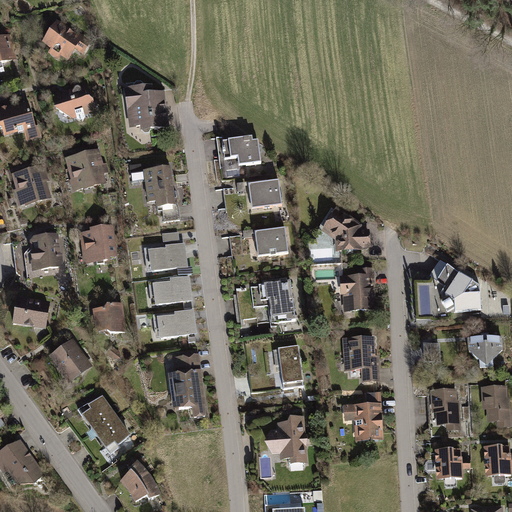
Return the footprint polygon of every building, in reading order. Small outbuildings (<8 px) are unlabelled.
[(76,36),(57,24),(42,47),(52,53),(49,57),(60,64),(63,60),(70,64),(76,54),(83,58),(91,45),(87,42),(88,40),(78,34),(76,36)] [(0,42),(0,77),(6,75),(3,68),(18,64),(14,53),(17,52),(13,38),(0,42)] [(93,102),(90,103),(85,89),(80,90),(69,86),(65,96),(58,98),(60,106),(57,114),(64,117),(66,125),(75,122),(82,125),(85,119),(91,116),(90,114),(97,112),(93,102)] [(127,97),(131,132),(143,131),(143,138),(170,135),(165,96),(156,97),(155,90),(147,91),(146,89),(143,86),(138,87),(135,90),(125,91),(126,97),(127,97)] [(27,105),(0,114),(0,134),(3,143),(24,136),(27,144),(42,139),(39,129),(36,130),(27,105)] [(253,142),(224,145),(226,163),(240,161),(241,170),(262,168),(260,145),(254,146),(253,142)] [(73,195),(108,187),(99,152),(66,160),(72,183),(70,183),(73,195)] [(18,210),(53,202),(49,185),(53,184),(50,169),(13,178),(17,194),(15,195),(18,210)] [(159,214),(178,212),(173,172),(131,177),(132,187),(147,185),(150,207),(159,206),(159,214)] [(280,184),(238,189),(239,197),(251,195),(253,213),(283,209),(280,184)] [(324,235),(335,243),(335,235),(363,233),(363,229),(338,212),(324,235)] [(112,263),(119,262),(114,230),(92,233),(92,236),(81,238),(83,255),(79,255),(80,266),(84,265),(85,270),(96,268),(96,274),(107,272),(106,267),(113,266),(112,263)] [(287,230),(245,235),(246,243),(258,242),(260,259),(290,255),(287,230)] [(179,233),(163,235),(164,243),(179,241),(179,233)] [(363,233),(335,235),(335,243),(336,255),(362,254),(362,252),(371,252),(370,233),(363,233)] [(62,237),(34,240),(35,254),(31,255),(34,274),(66,270),(65,261),(67,261),(66,250),(63,250),(62,237)] [(167,249),(149,251),(151,272),(178,269),(187,268),(185,252),(186,251),(185,244),(166,246),(167,249)] [(451,269),(441,263),(431,278),(442,284),(451,269)] [(187,268),(178,269),(179,276),(193,275),(192,268),(187,268)] [(358,282),(343,282),(344,318),(377,317),(375,274),(358,275),(358,282)] [(171,282),(153,284),(156,306),(191,301),(189,285),(190,285),(189,277),(170,279),(171,282)] [(443,307),(449,318),(457,313),(457,317),(483,317),(483,290),(461,278),(448,300),(452,302),(443,307)] [(293,286),(238,293),(242,323),(257,321),(258,324),(270,323),(271,330),(298,327),(293,286)] [(51,306),(19,302),(15,330),(47,334),(51,306)] [(95,312),(97,339),(126,336),(124,309),(95,312)] [(175,316),(157,318),(160,339),(195,335),(193,318),(195,318),(194,310),(175,313),(175,316)] [(483,343),(468,344),(469,355),(480,364),(481,373),(496,372),(496,367),(506,357),(505,342),(492,343),(492,339),(483,339),(483,343)] [(376,342),(344,343),(345,376),(362,376),(363,388),(380,387),(379,361),(376,361),(376,342)] [(94,369),(73,343),(52,360),(72,386),(94,369)] [(442,345),(424,346),(424,366),(443,366),(442,345)] [(125,357),(113,349),(107,358),(119,366),(125,357)] [(282,376),(284,391),(304,389),(299,351),(275,354),(278,377),(282,376)] [(195,426),(209,424),(201,359),(174,362),(176,380),(171,381),(176,418),(194,415),(195,426)] [(489,412),(490,426),(497,426),(498,433),(511,431),(511,422),(511,401),(509,401),(508,390),(483,392),(484,413),(489,412)] [(439,417),(440,431),(447,430),(447,437),(462,436),(460,406),(458,406),(457,395),(433,396),(434,417),(439,417)] [(356,446),(385,445),(383,397),(365,398),(365,409),(345,410),(346,427),(356,426),(356,446)] [(95,438),(118,420),(103,400),(91,409),(90,408),(79,416),(95,438)] [(282,459),(283,467),(291,466),(291,469),(309,468),(308,448),(315,448),(314,436),(307,437),(305,419),(290,421),(290,424),(279,425),(280,433),(271,434),(273,459),(282,459)] [(118,420),(95,438),(111,458),(122,450),(121,448),(133,439),(118,420)] [(43,474),(19,442),(0,456),(0,473),(5,480),(8,478),(19,493),(29,494),(43,474)] [(501,450),(486,451),(487,465),(492,464),(492,470),(487,470),(488,482),(511,480),(511,452),(511,447),(501,448),(501,450)] [(464,453),(438,455),(439,466),(443,466),(444,472),(439,472),(440,484),(466,482),(465,473),(471,473),(471,461),(464,462),(464,453)] [(139,466),(123,488),(131,498),(137,509),(162,500),(157,488),(150,477),(139,466)]
